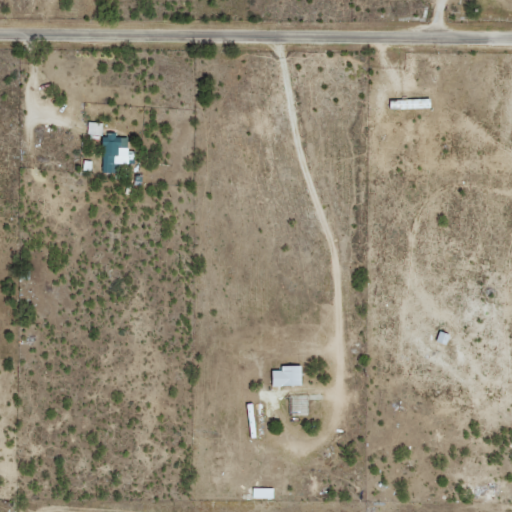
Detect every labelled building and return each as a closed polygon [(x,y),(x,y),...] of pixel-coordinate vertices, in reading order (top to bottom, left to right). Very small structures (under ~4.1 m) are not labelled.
[(87,135),(102,136),(102,123),(87,123),(87,135)] [(100,174),(116,174),(117,165),(127,165),(127,137),(101,136),(100,174)] [(453,334),(444,327),(438,335),(446,342),(453,334)] [(299,386),(299,367),(279,367),(279,371),(270,371),(270,387),(299,386)] [(272,489),(251,489),(251,499),(272,499),(272,489)]
